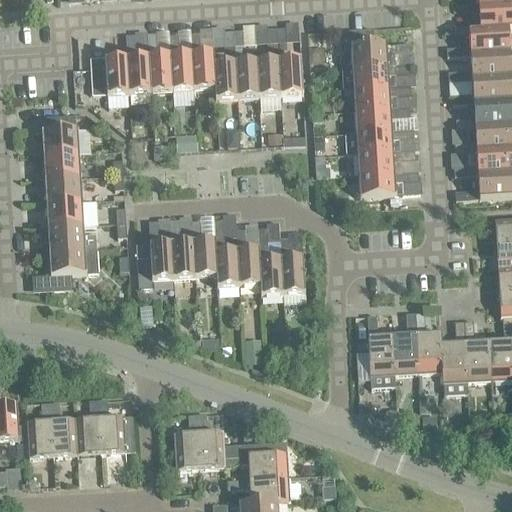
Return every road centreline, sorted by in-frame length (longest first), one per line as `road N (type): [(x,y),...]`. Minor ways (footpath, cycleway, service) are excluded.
road 1 (residential): [(0,64),(59,60),(59,18),(367,0)]
road 2 (residential): [(424,2),(439,220),(430,259),(338,262)]
road 3 (residential): [(338,262),(309,220),(272,208),(130,217)]
road 4 (tertiary): [(336,439),(143,359)]
road 5 (residential): [(338,262),(336,439)]
road 6 (residential): [(143,508),(143,359)]
road 7 (tertiary): [(476,489),(336,439)]
road 8 (residential): [(0,508),(143,508)]
road 9 (tertiary): [(143,359),(72,337),(5,332)]
road 10 (residential): [(5,332),(0,201)]
